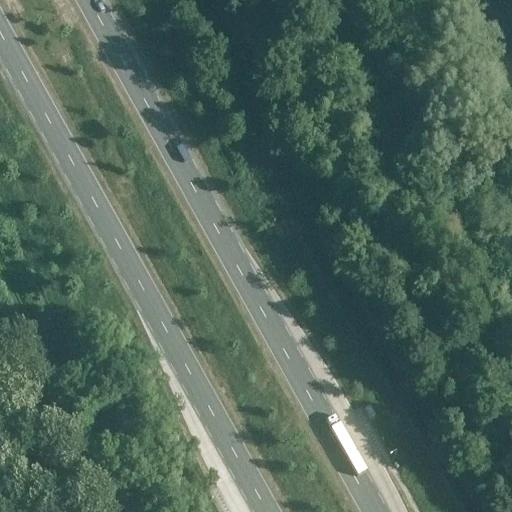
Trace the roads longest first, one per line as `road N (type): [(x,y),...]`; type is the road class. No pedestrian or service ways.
road 1 (primary): [(373,511),(88,0)]
road 2 (primary): [(0,20),(270,511)]
